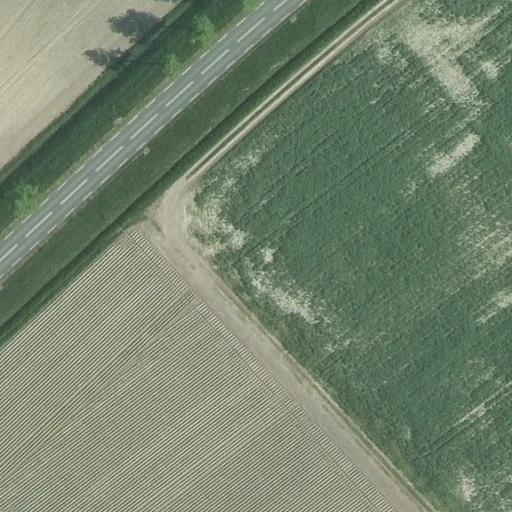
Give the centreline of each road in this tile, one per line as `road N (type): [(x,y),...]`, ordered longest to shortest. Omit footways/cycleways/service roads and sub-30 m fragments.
road 1 (track): [(399,0),(262,107),(156,211),(432,511)]
road 2 (primary): [(0,261),(287,0)]
